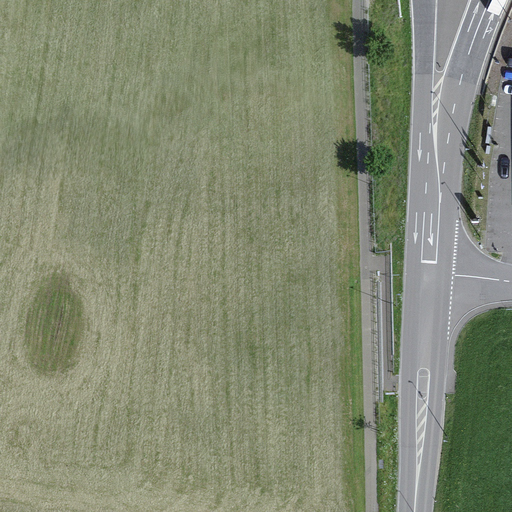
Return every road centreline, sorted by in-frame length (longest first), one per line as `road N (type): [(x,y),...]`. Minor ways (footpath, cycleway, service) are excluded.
road 1 (secondary): [(436,149),(415,511)]
road 2 (secondary): [(436,149),(490,0)]
road 3 (secondary): [(423,0),(436,149)]
